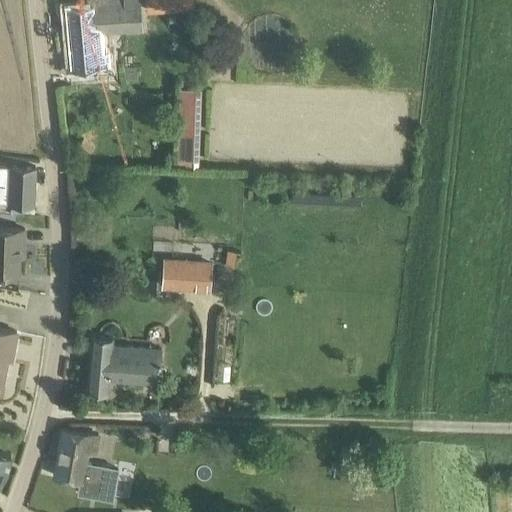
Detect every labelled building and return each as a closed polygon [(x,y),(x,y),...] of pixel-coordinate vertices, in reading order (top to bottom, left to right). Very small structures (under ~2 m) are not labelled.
[(67,5),(73,68),(99,66),(95,31),(144,26),(141,0),(86,0),(87,3),(67,5)] [(191,0),(146,0),(147,10),(192,7),(191,0)] [(193,160),(196,88),(180,88),(178,159),(193,160)] [(0,201),(8,202),(8,203),(34,204),(35,166),(9,165),(0,164),(0,201)] [(0,272),(16,273),(19,274),(20,248),(24,248),(25,228),(0,226),(0,272)] [(163,284),(212,288),(214,258),(165,254),(163,284)] [(0,382),(2,382),(9,351),(12,351),(17,331),(0,327),(0,382)] [(87,390),(107,392),(108,378),(159,382),(162,348),(112,345),(113,337),(91,335),(87,390)] [(65,428),(56,476),(80,480),(78,492),(112,498),(118,468),(84,461),(86,451),(94,452),(97,433),(65,428)] [(0,482),(11,454),(0,449),(0,482)]
